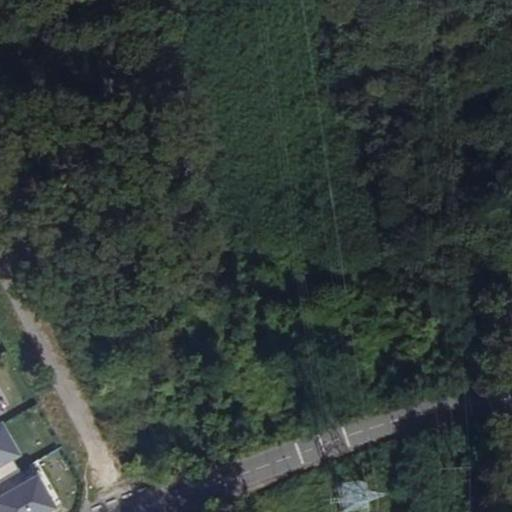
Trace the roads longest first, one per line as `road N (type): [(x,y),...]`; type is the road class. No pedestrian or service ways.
road 1 (residential): [(511,398),(470,403),(128,511)]
road 2 (track): [(130,510),(0,267)]
